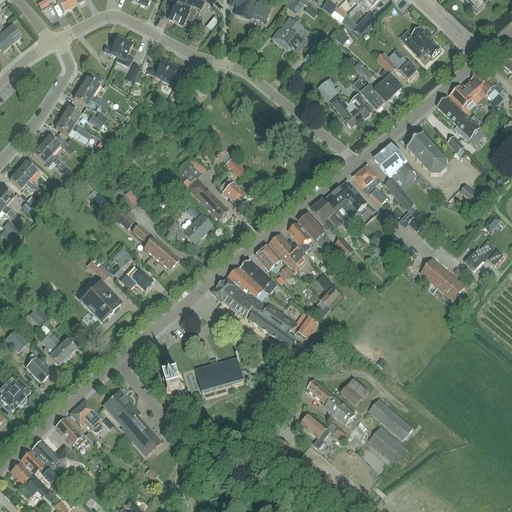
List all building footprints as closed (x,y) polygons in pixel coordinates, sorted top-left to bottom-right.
[(55,0),(57,3),(63,15),(74,9),(69,0),(55,0)] [(69,0),(74,9),(85,3),(83,0),(69,0)] [(141,0),(139,6),(146,9),(150,0),(141,0)] [(187,3),(188,0),(181,0),(181,1),(178,0),(173,0),(168,11),(172,13),(168,21),(175,25),(187,3)] [(200,11),(204,4),(197,0),(196,0),(188,0),(175,25),(182,28),(191,12),(189,11),(191,6),(200,11)] [(232,0),(230,6),(238,9),(236,16),(238,17),(247,20),(248,21),(248,19),(251,20),(265,25),(266,21),(271,8),(257,3),(253,1),(252,1),(250,0),(232,0)] [(297,15),(303,7),(294,0),(288,9),(297,15)] [(362,0),(357,5),(367,14),(379,0),(362,0),(362,1),(362,0)] [(465,0),(478,12),(489,0),(465,0)] [(45,1),(37,6),(40,11),(48,7),(45,1)] [(330,18),(336,9),(326,2),(320,11),(330,18)] [(346,17),(336,9),(330,18),(340,25),(346,17)] [(368,15),(352,32),(359,39),(375,21),(368,15)] [(296,38),(302,29),(289,20),(280,32),(279,31),(271,41),(287,53),(290,49),(299,56),(307,46),(296,38)] [(382,21),(376,26),(381,32),(386,27),(382,21)] [(11,28),(6,32),(0,25),(0,33),(2,35),(12,47),(21,39),(11,28)] [(411,37),(403,45),(420,62),(427,56),(431,61),(439,53),(441,51),(419,29),(411,37)] [(0,52),(2,55),(12,47),(2,35),(0,33),(0,52)] [(340,46),(347,38),(342,33),(335,41),(340,46)] [(117,59),(125,42),(117,38),(111,50),(106,48),(103,53),(117,59)] [(315,39),(307,49),(316,55),(324,45),(315,39)] [(125,42),(117,59),(115,65),(128,71),(133,60),(127,57),(132,45),(125,42)] [(336,50),(330,44),(325,49),(331,55),(336,50)] [(418,75),(405,60),(397,51),(388,59),(384,55),(377,61),(391,76),(397,71),(409,84),(418,75)] [(511,57),(508,54),(500,64),(511,73),(511,57)] [(161,82),(171,66),(163,61),(156,73),(151,70),(148,75),(161,82)] [(359,73),(364,69),(359,64),(355,69),(359,73)] [(133,66),(127,79),(134,82),(140,69),(133,66)] [(174,90),(177,85),(171,82),(178,70),(171,66),(161,82),(174,90)] [(359,73),(367,81),(371,77),(364,69),(359,73)] [(402,91),(390,78),(385,72),(379,77),(383,82),(382,82),(381,84),(394,98),(402,91)] [(140,86),(145,75),(139,73),(135,84),(140,86)] [(471,81),(466,85),(482,101),(487,97),(492,102),(502,92),(496,87),(494,87),(480,73),(472,81),(471,81)] [(93,98),(99,88),(87,80),(80,90),(93,98)] [(339,94),(327,81),(317,89),(328,103),(339,94)] [(385,107),(369,89),(366,85),(364,87),(359,82),(353,87),(361,96),(362,96),(377,114),(385,107)] [(387,105),(394,98),(381,84),(379,85),(381,87),(374,92),(387,105)] [(459,91),(450,99),(455,103),(453,105),(467,118),(472,113),(470,112),(482,101),(466,85),(460,89),(459,91)] [(97,101),(93,98),(80,90),(73,100),(86,108),(90,110),(93,104),(100,108),(104,103),(98,99),(97,101)] [(158,106),(157,107),(166,115),(168,113),(176,103),(170,99),(169,98),(167,101),(164,99),(158,106)] [(365,121),(373,115),(358,98),(347,107),(339,98),(330,106),(343,121),(351,131),(364,120),(365,121)] [(467,118),(453,105),(447,100),(437,109),(457,129),(455,131),(468,144),(468,143),(474,149),(485,136),(479,132),(480,131),(467,118)] [(107,112),(109,108),(110,107),(104,103),(100,108),(102,110),(107,112)] [(74,128),(81,117),(68,109),(61,119),(74,128)] [(104,125),(95,119),(92,117),(89,123),(100,131),(104,125)] [(61,119),(55,130),(67,138),(71,132),(77,135),(78,134),(82,137),(85,132),(79,128),(78,130),(74,128),(61,119)] [(88,141),(90,138),(91,136),(85,132),(82,137),(88,141)] [(49,137),(41,147),(52,157),(52,156),(59,148),(60,147),(54,142),(49,137)] [(446,174),(447,165),(422,138),(406,152),(431,179),(440,179),(446,174)] [(459,158),(464,153),(463,152),(465,150),(455,139),(447,145),(459,158)] [(41,147),(32,156),(44,166),(49,170),(54,164),(56,166),(58,168),(61,164),(60,162),(52,156),(52,157),(41,147)] [(404,182),(414,174),(392,147),(375,162),(390,180),(397,173),(404,182)] [(225,166),(231,159),(222,151),(216,158),(225,166)] [(232,160),(226,167),(231,172),(237,165),(232,160)] [(29,183),(29,182),(37,173),(26,163),(18,173),(29,183)] [(191,163),(179,175),(182,178),(190,186),(190,187),(187,191),(188,192),(218,222),(228,213),(208,192),(197,181),(202,175),(191,163)] [(61,164),(58,168),(63,172),(66,169),(67,168),(61,164)] [(387,200),(379,192),(375,189),(381,184),(367,167),(353,179),(362,191),(380,208),(387,200)] [(63,172),(61,174),(70,183),(75,177),(66,169),(63,172)] [(32,185),(29,182),(29,183),(18,173),(9,182),(21,192),(26,186),(35,194),(39,190),(33,184),(32,185)] [(178,197),(190,186),(182,178),(170,189),(178,197)] [(246,199),(240,192),(229,180),(218,190),(223,194),(222,195),(227,201),(228,200),(235,208),(240,204),(242,207),(247,202),(245,199),(246,199)] [(391,180),(385,186),(407,211),(414,205),(391,180)] [(64,191),(55,183),(48,190),(57,198),(64,191)] [(367,205),(355,192),(347,183),(324,203),(344,225),(367,205)] [(97,199),(101,193),(91,187),(88,193),(97,199)] [(479,198),(472,192),(465,187),(461,193),(479,208),(483,202),(486,204),(492,197),(484,191),(479,198)] [(0,202),(6,208),(14,199),(3,189),(0,192),(0,202)] [(39,190),(35,194),(40,199),(44,195),(39,190)] [(125,196),(122,192),(120,190),(112,195),(119,205),(121,204),(128,213),(134,209),(141,204),(131,191),(125,196)] [(27,203),(36,211),(40,206),(31,198),(27,203)] [(10,212),(6,208),(0,202),(0,214),(2,213),(7,218),(8,216),(12,220),(16,216),(11,211),(10,212)] [(101,208),(108,215),(114,208),(106,202),(101,208)] [(344,225),(324,203),(311,213),(326,229),(327,228),(332,233),(335,230),(344,240),(352,233),(344,225)] [(22,209),(32,218),(37,213),(27,204),(22,209)] [(116,221),(122,214),(115,207),(114,208),(108,215),(116,221)] [(134,224),(122,214),(116,221),(127,231),(134,224)] [(16,216),(12,220),(17,224),(21,220),(16,216)] [(494,216),(484,228),(490,234),(501,222),(494,216)] [(193,246),(212,228),(201,217),(183,235),(193,246)] [(308,235),(316,227),(308,217),(299,225),(308,235)] [(414,220),(408,227),(417,235),(423,228),(419,224),(418,223),(414,220)] [(23,235),(9,223),(3,230),(17,242),(23,235)] [(305,243),(310,239),(298,225),(288,234),(300,247),(306,254),(311,250),(305,243)] [(178,262),(161,247),(138,226),(132,233),(148,246),(144,251),(168,272),(178,262)] [(324,253),(331,247),(323,238),(325,236),(316,227),(308,235),(324,253)] [(5,231),(1,236),(11,245),(15,240),(5,231)] [(302,257),(303,257),(294,246),(291,249),(281,237),(269,247),(288,267),(289,267),(296,275),(309,263),(302,257)] [(347,259),(354,253),(341,240),(334,246),(347,259)] [(486,261),(496,270),(504,261),(487,244),(475,256),(474,254),(464,265),(473,274),(486,261)] [(406,266),(414,256),(404,247),(396,257),(406,266)] [(269,274),(281,263),(268,248),(256,258),(269,274)] [(103,269),(98,264),(94,260),(87,268),(93,275),(95,273),(104,283),(110,276),(103,269)] [(433,297),(439,291),(454,302),(465,289),(432,261),(428,266),(425,263),(417,272),(421,275),(420,276),(431,285),(425,291),(433,297)] [(240,271),(265,293),(269,297),(277,288),(250,263),(251,263),(250,262),(240,271)] [(119,268),(115,272),(111,269),(112,268),(107,263),(103,269),(110,276),(111,276),(121,285),(123,283),(130,290),(136,285),(145,294),(154,285),(140,271),(137,274),(133,270),(127,276),(123,273),(124,273),(119,268)] [(294,275),(287,268),(280,275),(287,282),(294,275)] [(257,301),(265,293),(240,271),(231,278),(245,291),(249,294),(257,301)] [(245,291),(231,278),(211,294),(221,305),(223,303),(234,313),(245,320),(246,319),(249,321),(248,323),(253,326),(254,325),(258,328),(257,329),(262,333),(263,332),(267,335),(267,336),(272,340),(272,339),(277,342),(276,343),(277,343),(278,343),(282,346),(281,347),(290,353),(299,340),(291,334),(295,326),(265,302),(262,305),(249,294),(247,297),(242,293),(245,291)] [(336,294),(333,290),(334,288),(324,278),(317,284),(327,296),(321,303),(331,312),(342,299),(336,294)] [(100,286),(81,304),(100,324),(119,306),(100,286)] [(28,318),(39,327),(48,318),(37,308),(28,318)] [(293,333),(300,338),(307,343),(320,326),(303,315),(297,325),(298,327),(293,333)] [(5,342),(18,355),(29,345),(15,332),(5,342)] [(67,342),(62,346),(53,336),(53,337),(49,340),(47,338),(68,360),(76,351),(67,342)] [(322,337),(308,351),(318,362),(333,348),(322,337)] [(59,368),(68,360),(47,338),(40,344),(46,349),(43,352),(50,359),(59,368)] [(41,385),(51,376),(32,356),(29,359),(33,364),(27,370),(41,385)] [(245,385),(241,372),(239,362),(240,362),(239,358),(237,358),(238,360),(218,365),(217,363),(212,364),(212,367),(196,372),(203,397),(204,397),(205,400),(228,394),(227,390),(245,385)] [(382,362),(378,367),(383,371),(387,367),(382,362)] [(26,404),(26,401),(25,400),(30,395),(8,374),(5,377),(10,382),(0,393),(0,400),(13,413),(17,408),(18,409),(22,409),(26,404)] [(184,392),(186,391),(185,389),(183,390),(180,381),(183,380),(182,378),(180,379),(179,376),(177,377),(178,379),(168,382),(168,379),(166,380),(166,382),(164,383),(165,385),(167,384),(169,393),(167,394),(168,396),(170,395),(171,398),(173,398),(172,395),(181,392),(182,395),(184,394),(184,392)] [(369,394),(354,381),(341,396),(356,409),(369,394)] [(346,427),(356,417),(333,397),(314,382),(307,390),(324,403),(322,406),(346,427)] [(110,401),(104,407),(123,429),(121,431),(133,445),(149,431),(137,418),(140,415),(121,392),(118,395),(116,393),(109,400),(110,401)] [(403,442),(413,431),(379,401),(369,413),(403,442)] [(98,417),(97,416),(85,403),(70,417),(79,426),(81,429),(85,425),(86,426),(92,432),(94,434),(98,434),(101,431),(101,427),(99,425),(104,421),(103,420),(106,418),(101,414),(98,417)] [(310,417),(301,427),(318,441),(313,447),(318,452),(324,445),(323,445),(331,435),(310,417)] [(90,444),(83,437),(66,419),(56,429),(76,451),(82,445),(85,448),(90,444)] [(346,436),(331,424),(327,429),(335,435),(334,435),(342,442),(346,436)] [(347,438),(353,445),(366,433),(360,426),(347,438)] [(368,443),(396,466),(407,452),(380,429),(368,443)] [(145,459),(159,446),(161,445),(149,431),(133,445),(145,459)] [(85,438),(97,450),(101,446),(89,434),(85,438)] [(279,471),(282,468),(284,466),(280,463),(291,449),(280,440),(268,454),(269,455),(265,460),(279,471)] [(71,480),(83,469),(65,449),(56,457),(42,444),(32,452),(64,484),(70,479),(71,480)] [(31,454),(20,463),(22,465),(25,468),(33,477),(38,473),(45,480),(45,479),(51,484),(57,479),(46,469),(31,454)] [(100,472),(91,461),(86,466),(95,476),(100,472)] [(11,472),(10,475),(16,481),(15,483),(19,488),(21,485),(29,493),(25,497),(29,500),(36,493),(43,486),(36,480),(35,481),(30,477),(23,470),(24,469),(25,468),(22,465),(21,466),(20,467),(19,466),(16,468),(14,468),(11,472)] [(286,467),(281,474),(286,478),(291,472),(286,467)] [(71,493),(64,499),(72,508),(79,502),(71,493)] [(67,511),(68,511),(59,503),(54,509),(57,511),(67,511)]
